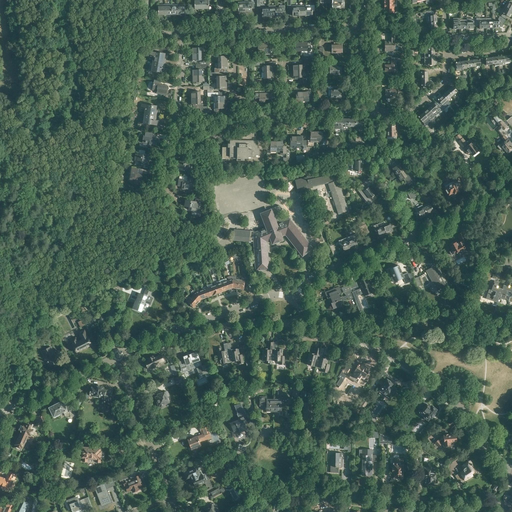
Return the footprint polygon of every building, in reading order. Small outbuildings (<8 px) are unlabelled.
[(201,0),(201,8),(208,8),(208,5),(209,5),(208,0),(201,0)] [(319,0),(320,3),(329,3),(329,0),(332,0),(332,8),(343,8),(342,0),(319,0)] [(383,0),(384,9),(389,9),(389,13),(394,13),(394,9),(394,7),(396,7),(395,0),(383,0)] [(511,0),(510,0),(510,2),(509,2),(508,4),(506,3),(501,13),(502,13),(501,16),(505,19),(507,16),(509,17),(511,10),(511,0)] [(245,2),(245,12),(251,12),(251,8),(254,8),(254,2),(245,2)] [(305,7),(306,15),(312,15),(312,11),(314,11),(314,5),(305,5),(306,7),(305,7)] [(275,8),(276,16),(282,16),(282,12),(285,12),(285,6),(279,6),(279,8),(275,8)] [(434,10),(420,13),(421,16),(426,15),(426,16),(427,22),(430,22),(437,22),(436,15),(435,15),(434,10)] [(493,21),(493,28),(499,28),(499,27),(501,27),(505,20),(500,16),(498,19),(499,20),(499,21),(493,21)] [(493,21),(493,18),(489,18),(486,18),(479,18),(479,21),(479,28),(493,28),(493,21)] [(395,50),(398,50),(399,48),(399,46),(398,45),(395,45),(395,42),(394,42),(394,34),(389,34),(389,42),(385,42),(385,48),(385,51),(395,51),(395,50)] [(300,41),(301,51),(310,51),(310,46),(307,46),(307,41),(300,41)] [(270,42),(264,42),(264,52),(264,54),(270,54),(270,52),(270,50),(273,50),(273,45),(270,45),(270,42)] [(424,45),(424,52),(434,52),(434,45),(433,45),(433,42),(424,42),(424,43),(424,45)] [(342,53),(342,46),(338,46),(338,44),(327,44),(328,48),(323,48),(323,50),(328,50),(328,52),(332,52),(332,53),(342,53)] [(152,62),(163,64),(165,53),(160,53),(150,51),(149,57),(153,57),(152,62)] [(391,65),(385,65),(385,72),(396,72),(395,61),(391,61),(391,65)] [(468,67),(467,61),(455,62),(456,71),(469,70),(468,67)] [(163,64),(152,62),(151,71),(156,72),(166,73),(166,68),(162,68),(163,64)] [(330,74),(341,75),(342,67),(337,67),(337,64),(329,64),(329,67),(330,67),(330,74)] [(191,70),(191,76),(201,76),(201,70),(203,68),(209,68),(208,65),(200,65),(196,65),(196,70),(191,70)] [(421,77),(421,79),(427,79),(427,72),(425,72),(425,69),(418,69),(418,77),(421,77)] [(156,93),(166,95),(168,86),(160,85),(161,80),(154,79),(152,90),(156,91),(156,93)] [(386,90),(386,98),(396,98),(396,84),(388,84),(388,90),(386,90)] [(341,87),(326,86),(326,90),(328,90),(328,97),(331,97),(341,97),(341,87)] [(452,86),(448,91),(452,96),(457,91),(452,86)] [(265,91),(254,91),(254,97),(259,97),(259,102),(265,102),(265,92),(265,91)] [(271,92),(265,92),(265,102),(272,102),(272,98),(275,98),(274,91),(271,91),(271,92)] [(302,91),(302,101),(308,101),(308,98),(311,98),(311,91),(302,91)] [(448,91),(442,95),(447,100),(452,96),(448,91)] [(214,96),(215,103),(225,102),(225,96),(218,96),(218,93),(207,93),(207,96),(214,96)] [(438,101),(436,103),(442,110),(443,110),(450,104),(447,100),(442,95),(437,100),(438,101)] [(200,98),(190,98),(190,105),(193,104),(193,108),(196,108),(196,109),(200,108),(200,112),(202,112),(207,111),(207,107),(204,107),(204,108),(202,108),(202,104),(200,104),(200,98)] [(225,102),(215,103),(215,108),(214,108),(214,116),(221,116),(221,109),(225,109),(225,102)] [(433,103),(428,108),(432,113),(435,116),(442,110),(436,103),(434,104),(433,103)] [(144,114),(157,116),(157,111),(156,111),(157,106),(152,105),(141,104),(141,109),(145,110),(144,114)] [(428,108),(423,112),(427,118),(429,119),(430,121),(435,116),(432,113),(428,108)] [(423,112),(418,117),(422,122),(424,123),(429,119),(427,118),(423,112)] [(157,116),(144,114),(143,119),(140,118),(139,123),(143,124),(148,125),(148,124),(158,126),(159,121),(156,120),(157,116)] [(497,115),(494,118),(498,123),(498,124),(501,128),(503,131),(508,127),(507,125),(508,124),(507,123),(506,121),(504,122),(503,120),(502,121),(497,115)] [(356,119),(356,126),(360,126),(360,129),(364,129),(364,122),(363,122),(363,119),(356,119)] [(391,123),(387,123),(387,129),(386,130),(386,139),(397,139),(396,129),(395,129),(395,125),(391,125),(391,123)] [(504,141),(497,146),(501,150),(502,150),(503,151),(504,151),(504,150),(504,151),(506,150),(508,153),(509,152),(510,153),(511,151),(511,150),(511,149),(511,142),(508,139),(505,136),(506,135),(503,131),(501,128),(498,131),(503,137),(502,138),(504,141)] [(152,138),(153,132),(145,131),(144,136),(143,136),(142,143),(146,144),(146,146),(152,147),(152,145),(157,146),(158,139),(152,138)] [(316,131),(316,141),(316,143),(322,143),(322,145),(326,145),(326,135),(323,135),(323,131),(316,131)] [(246,133),(246,137),(239,137),(239,140),(230,140),(230,144),(222,144),(222,159),(226,159),(226,161),(229,161),(229,159),(241,159),(241,161),(245,161),(245,159),(252,159),(252,157),(256,157),(256,155),(259,156),(260,148),(258,148),(258,144),(256,144),(256,137),(254,137),(254,133),(246,133)] [(459,134),(455,137),(463,147),(464,146),(467,150),(465,151),(468,154),(470,153),(473,156),(479,151),(475,146),(475,144),(474,142),(472,143),(469,139),(466,142),(459,134)] [(276,151),(277,151),(277,141),(270,141),(270,145),(266,145),(266,153),(270,153),(270,152),(276,152),(276,151)] [(286,158),(287,152),(286,152),(286,146),(283,146),(283,141),(277,141),(277,151),(277,153),(280,153),(280,154),(280,155),(281,155),(282,156),(283,156),(284,155),(285,155),(285,154),(286,154),(286,158)] [(135,154),(134,160),(139,161),(138,164),(149,165),(150,157),(135,154)] [(392,169),(396,175),(402,171),(405,169),(404,168),(405,168),(403,165),(402,165),(401,163),(400,164),(396,159),(389,159),(389,165),(392,169)] [(361,161),(351,160),(351,171),(355,172),(355,171),(362,171),(362,167),(361,167),(361,161)] [(181,170),(191,172),(192,163),(178,161),(177,167),(181,167),(181,170)] [(457,164),(453,167),(457,174),(461,171),(457,164)] [(134,183),(134,184),(139,185),(139,180),(141,181),(142,174),(137,174),(138,169),(130,168),(128,175),(129,175),(128,181),(130,181),(130,182),(134,183)] [(417,170),(408,176),(410,179),(419,173),(417,170)] [(328,184),(337,214),(347,211),(337,180),(335,171),(310,177),(310,175),(306,176),(307,178),(295,180),(298,193),(307,191),(306,187),(326,183),(328,184)] [(402,171),(396,175),(400,181),(406,177),(402,171)] [(181,189),(192,191),(194,177),(188,176),(187,181),(178,180),(177,186),(182,186),(181,189)] [(454,194),(458,191),(455,186),(457,185),(457,186),(460,185),(457,179),(454,181),(455,182),(444,189),(448,196),(449,196),(451,197),(455,195),(454,194)] [(364,191),(363,191),(359,186),(354,190),(359,195),(362,193),(363,194),(367,203),(372,200),(370,199),(374,195),(375,194),(373,192),(372,192),(368,187),(364,191)] [(188,210),(198,211),(200,202),(185,200),(184,206),(189,207),(188,210)] [(423,206),(427,214),(433,211),(432,209),(436,207),(433,202),(430,204),(429,202),(423,206)] [(427,214),(423,206),(421,203),(419,205),(421,209),(417,211),(420,218),(427,214)] [(271,210),(261,214),(266,229),(255,233),(254,231),(234,229),(233,240),(254,242),(256,270),(268,269),(266,242),(267,241),(268,242),(271,240),(272,244),(282,240),(281,237),(284,235),(286,234),(303,256),(312,248),(292,223),(293,222),(289,217),(281,219),(278,212),(282,209),(280,205),(270,209),(271,210)] [(381,222),(386,234),(393,231),(392,228),(394,227),(393,223),(387,225),(385,221),(381,222)] [(386,234),(381,222),(373,226),(375,230),(374,230),(376,233),(377,232),(379,236),(386,234)] [(450,252),(452,255),(454,254),(462,250),(463,252),(467,250),(468,251),(469,251),(470,252),(472,251),(468,244),(466,246),(465,245),(464,246),(462,243),(467,241),(462,232),(457,235),(459,238),(456,240),(457,242),(454,243),(454,242),(450,244),(451,245),(450,246),(452,250),(450,252)] [(347,237),(351,248),(357,245),(356,242),(358,242),(355,234),(347,237)] [(351,248),(347,237),(339,240),(340,243),(339,244),(341,248),(343,248),(344,250),(351,248)] [(411,282),(407,273),(402,275),(398,266),(387,270),(392,282),(403,278),(405,284),(411,282)] [(426,271),(437,290),(446,285),(435,266),(426,271)] [(422,285),(419,277),(414,279),(417,287),(422,285)] [(353,297),(354,299),(359,297),(358,295),(359,295),(358,293),(362,291),(363,296),(372,292),(367,278),(358,281),(361,288),(357,290),(356,289),(352,290),(355,296),(353,297)] [(219,281),(223,291),(228,289),(226,282),(225,282),(225,279),(219,281)] [(214,286),(216,293),(223,291),(219,281),(217,282),(218,284),(214,286)] [(499,298),(501,289),(497,287),(499,282),(494,281),(491,290),(496,291),(494,295),(493,295),(491,300),(497,302),(499,298)] [(501,289),(499,298),(505,300),(507,295),(506,295),(505,294),(507,291),(511,292),(511,290),(511,282),(510,282),(508,287),(503,285),(501,289)] [(216,293),(214,286),(207,288),(210,296),(216,293)] [(343,292),(345,294),(350,292),(351,291),(349,286),(342,289),(343,292)] [(326,291),(333,309),(338,307),(338,306),(343,304),(341,299),(340,299),(338,294),(341,293),(338,287),(326,291)] [(137,301),(136,301),(135,301),(133,308),(141,311),(145,302),(149,304),(152,298),(147,297),(148,295),(150,296),(152,291),(145,288),(144,293),(144,295),(139,293),(138,296),(138,297),(137,301)] [(202,290),(205,298),(210,296),(207,288),(202,290)] [(193,296),(192,298),(197,303),(201,299),(196,292),(194,290),(191,294),(193,296)] [(205,298),(202,290),(196,292),(201,299),(205,298)] [(197,303),(192,298),(188,294),(184,298),(188,301),(188,302),(194,308),(197,303)] [(92,345),(84,330),(78,332),(82,339),(78,341),(75,337),(70,340),(72,344),(76,353),(92,345)] [(227,343),(231,362),(238,361),(239,364),(243,363),(242,355),(240,355),(239,348),(232,349),(231,342),(227,343)] [(267,364),(272,364),(272,361),(273,342),(270,342),(269,349),(263,348),(262,361),(268,361),(267,364)] [(272,361),(280,361),(280,365),(284,365),(284,356),(282,356),(283,349),(276,349),(277,342),(273,342),(272,361)] [(231,362),(227,343),(224,344),(225,350),(221,351),(221,347),(216,348),(217,355),(218,355),(220,364),(231,362)] [(58,362),(50,347),(41,351),(49,366),(58,362)] [(308,365),(316,367),(320,348),(317,348),(315,354),(309,352),(307,360),(309,360),(308,365)] [(316,367),(323,368),(322,372),(327,373),(329,364),(326,363),(328,357),(322,356),(324,349),(320,348),(316,367)] [(196,367),(200,376),(205,374),(200,365),(199,360),(198,356),(197,357),(197,354),(196,351),(192,352),(190,353),(191,356),(194,355),(194,358),(185,361),(185,360),(178,362),(181,369),(187,366),(188,369),(195,367),(196,367)] [(151,366),(152,368),(158,366),(157,364),(158,364),(158,363),(160,362),(157,356),(155,357),(154,357),(153,356),(148,358),(149,361),(145,362),(145,364),(146,367),(147,368),(149,367),(150,367),(151,366)] [(368,370),(369,369),(360,363),(359,365),(358,364),(353,374),(352,376),(350,374),(348,378),(353,381),(355,377),(358,379),(361,376),(364,378),(369,371),(368,370)] [(170,372),(172,371),(174,374),(177,373),(174,365),(168,367),(170,372)] [(175,377),(177,384),(185,381),(182,375),(175,377)] [(384,396),(385,394),(390,397),(395,389),(393,387),(394,385),(387,380),(380,391),(381,392),(380,394),(384,396)] [(96,386),(96,388),(91,387),(91,390),(90,389),(89,393),(90,393),(90,395),(90,396),(94,396),(95,396),(96,397),(98,397),(99,397),(101,398),(102,413),(111,412),(111,406),(107,406),(107,396),(105,395),(106,391),(102,390),(102,387),(96,386)] [(169,402),(168,401),(170,401),(170,400),(169,398),(168,397),(167,397),(166,395),(167,395),(165,391),(157,394),(158,396),(155,397),(159,406),(160,407),(161,407),(163,406),(164,405),(163,404),(169,402)] [(266,411),(274,411),(274,399),(266,399),(266,395),(260,395),(259,403),(266,404),(266,411)] [(274,399),(274,411),(281,412),(281,404),(287,404),(287,397),(282,397),(282,400),(274,399)] [(431,408),(425,403),(420,400),(416,404),(422,409),(419,413),(424,417),(423,417),(427,421),(430,417),(431,419),(435,414),(434,413),(436,410),(432,407),(431,408)] [(63,411),(65,417),(70,415),(70,417),(76,416),(73,405),(68,406),(68,405),(64,407),(62,402),(50,408),(54,416),(55,415),(56,416),(58,415),(58,414),(63,411)] [(303,419),(311,419),(311,402),(303,402),(303,419)] [(237,411),(236,412),(239,420),(230,423),(233,432),(238,430),(239,432),(247,429),(244,422),(246,421),(242,410),(243,409),(241,403),(235,405),(237,411)] [(360,414),(364,408),(358,405),(355,411),(360,414)] [(44,422),(41,415),(33,419),(36,426),(44,422)] [(21,432),(28,435),(30,436),(29,438),(33,440),(34,438),(31,436),(34,429),(33,428),(33,426),(26,423),(25,425),(23,424),(20,432),(21,432)] [(197,436),(188,439),(191,448),(196,447),(197,449),(201,447),(199,440),(202,439),(207,437),(210,436),(208,429),(209,428),(207,424),(199,427),(202,434),(197,436)] [(21,432),(15,445),(17,446),(17,445),(20,447),(20,448),(22,449),(28,435),(21,432)] [(380,443),(392,444),(392,437),(389,436),(380,432),(380,443)] [(456,445),(456,442),(456,435),(448,435),(448,434),(444,435),(443,435),(443,437),(441,437),(440,438),(441,438),(438,441),(438,440),(435,443),(438,447),(441,444),(441,443),(440,441),(441,440),(443,439),(443,441),(442,443),(442,445),(444,447),(450,446),(450,445),(456,445)] [(101,448),(82,447),(81,458),(82,458),(82,462),(88,462),(88,459),(95,460),(95,462),(101,463),(101,459),(101,458),(104,458),(104,452),(102,452),(102,451),(101,451),(101,448)] [(362,469),(362,475),(372,475),(372,449),(359,449),(359,453),(362,453),(362,466),(362,469)] [(338,467),(342,467),(342,453),(335,453),(335,456),(331,456),(330,472),(338,473),(338,467)] [(399,463),(399,459),(393,459),(393,467),(392,467),(392,472),(393,472),(393,478),(402,478),(403,463),(399,463)] [(473,471),(473,470),(473,469),(471,467),(473,466),(469,461),(462,465),(465,470),(455,476),(459,482),(464,479),(464,481),(472,476),(471,474),(472,474),(472,473),(473,472),(473,471)] [(435,479),(435,472),(430,472),(430,467),(423,467),(423,479),(425,479),(425,484),(428,484),(428,485),(432,485),(432,484),(433,484),(437,484),(437,479),(435,479)] [(191,479),(192,479),(202,474),(202,472),(199,473),(197,468),(185,473),(187,478),(190,477),(191,479)] [(0,487),(7,489),(12,478),(13,479),(15,475),(8,472),(7,476),(6,479),(0,476),(0,484),(1,485),(0,487)] [(202,474),(192,479),(195,486),(205,481),(202,474)] [(125,480),(126,479),(124,475),(117,478),(119,482),(121,481),(123,487),(124,487),(126,492),(127,491),(127,492),(132,490),(131,489),(142,485),(141,483),(140,483),(139,481),(140,480),(139,477),(134,479),(134,480),(128,482),(128,481),(126,482),(125,480)] [(106,502),(107,505),(112,503),(104,484),(93,488),(95,492),(96,492),(101,504),(106,502)] [(224,491),(221,484),(207,492),(211,499),(224,491)] [(73,511),(77,511),(85,511),(85,509),(84,508),(85,507),(88,506),(84,498),(78,501),(69,504),(72,511),(73,511)] [(24,511),(29,503),(24,501),(18,511),(24,511)]
